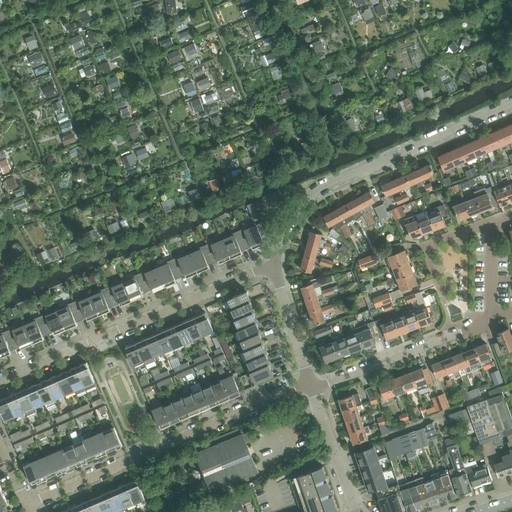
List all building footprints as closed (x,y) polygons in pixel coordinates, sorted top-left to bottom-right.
[(364,0),(352,0),(357,9),(366,5),(364,0)] [(240,7),(244,18),(258,13),(253,2),(240,7)] [(69,39),(74,49),(85,44),(80,34),(69,39)] [(160,40),(163,49),(174,45),(171,36),(160,40)] [(183,47),(188,57),(197,53),(193,43),(183,47)] [(177,51),(168,55),(173,65),(182,61),(177,51)] [(29,57),(33,68),(44,63),(40,52),(29,57)] [(264,57),(268,66),(279,62),(275,52),(264,57)] [(416,52),(408,55),(414,69),(421,67),(416,52)] [(384,76),(391,82),(397,74),(390,68),(384,76)] [(324,77),(326,83),(337,78),(335,73),(324,77)] [(328,87),(332,98),(343,93),(339,83),(328,87)] [(276,94),(282,106),(292,100),(287,88),(276,94)] [(190,102),(194,113),(203,110),(199,99),(190,102)] [(511,123),(503,128),(509,142),(511,140),(511,123)] [(503,128),(492,133),(498,147),(509,142),(503,128)] [(492,133),(481,137),(487,152),(488,152),(492,161),(496,160),(492,150),(498,147),(492,133)] [(63,137),(66,145),(75,142),(73,134),(63,137)] [(481,137),(471,142),(477,156),(487,152),(481,137)] [(471,142),(460,147),(466,161),(477,156),(471,142)] [(136,151),(140,160),(149,156),(146,147),(136,151)] [(460,147),(449,152),(455,166),(466,161),(460,147)] [(449,152),(438,156),(445,171),(455,166),(449,152)] [(435,174),(430,164),(418,169),(423,180),(435,174)] [(423,180),(418,169),(406,175),(411,185),(417,182),(422,194),(428,192),(425,185),(423,180)] [(86,171),(80,177),(87,184),(93,179),(86,171)] [(488,174),(493,186),(498,199),(500,206),(510,202),(505,187),(499,189),(493,172),(488,174)] [(411,185),(406,175),(394,180),(399,190),(411,185)] [(444,179),(447,186),(452,184),(449,177),(444,179)] [(217,178),(209,182),(213,193),(221,189),(217,178)] [(382,186),(386,196),(399,190),(394,180),(382,186)] [(472,186),(470,180),(458,184),(461,190),(472,186)] [(434,189),(431,183),(425,185),(428,192),(434,189)] [(451,187),(453,193),(461,190),(458,184),(451,187)] [(493,186),(475,193),(476,197),(482,211),(493,207),(491,202),(498,199),(493,186)] [(198,189),(189,192),(192,202),(201,199),(198,189)] [(375,201),(370,191),(358,198),(372,224),(376,222),(370,211),(373,209),(370,204),(375,201)] [(410,200),(407,193),(401,196),(404,202),(410,200)] [(395,198),(398,205),(404,202),(401,196),(395,198)] [(482,211),(476,197),(465,201),(470,215),(482,211)] [(171,198),(162,203),(166,214),(176,209),(171,198)] [(372,224),(358,198),(347,204),(355,219),(363,214),(369,225),(372,224)] [(453,206),(459,220),(470,215),(465,201),(453,206)] [(253,203),(248,205),(251,212),(256,209),(253,203)] [(355,219),(347,204),(335,210),(350,236),(353,234),(348,226),(349,226),(347,223),(355,219)] [(381,219),(389,215),(384,204),(375,208),(381,219)] [(443,204),(427,210),(428,212),(434,229),(446,225),(443,218),(448,216),(443,204)] [(391,209),(396,220),(405,215),(401,206),(391,209)] [(148,210),(139,214),(143,223),(152,219),(148,210)] [(340,227),(347,238),(350,236),(335,210),(324,217),(329,227),(334,224),(337,229),(340,227)] [(427,210),(416,215),(416,216),(418,220),(423,234),(434,229),(428,212),(427,210)] [(416,215),(404,219),(406,224),(411,238),(423,234),(418,220),(416,216),(416,215)] [(117,222),(107,227),(110,234),(120,230),(117,222)] [(264,244),(256,223),(239,230),(247,249),(252,246),(253,249),(264,244)] [(329,233),(336,239),(340,235),(333,229),(329,233)] [(241,251),(247,249),(239,230),(222,237),(231,258),(242,253),(241,251)] [(322,234),(311,231),(308,244),(319,247),(324,248),(331,250),(332,244),(326,242),(327,241),(321,239),(322,234)] [(220,263),(231,258),(222,237),(206,245),(214,263),(219,261),(220,263)] [(319,247),(308,244),(304,256),(315,259),(319,247)] [(345,255),(349,250),(343,244),(339,250),(345,255)] [(208,265),(214,263),(206,245),(189,252),(198,272),(209,267),(208,265)] [(405,250),(388,256),(393,267),(409,261),(405,250)] [(187,277),(198,272),(189,252),(173,259),(181,277),(186,275),(187,277)] [(378,263),(374,253),(358,259),(362,269),(378,263)] [(301,269),(312,272),(315,259),(304,256),(301,269)] [(165,286),(176,282),(175,279),(181,277),(173,259),(156,266),(165,286)] [(397,278),(413,272),(409,261),(393,267),(397,278)] [(148,291),(153,289),(154,291),(165,286),(156,266),(140,273),(148,291)] [(401,290),(418,284),(413,272),(397,278),(401,290)] [(148,291),(140,273),(123,280),(132,301),(143,296),(142,294),(148,291)] [(132,301),(123,280),(107,287),(115,306),(120,303),(121,306),(132,301)] [(313,283),(301,287),(306,300),(317,296),(323,294),(322,290),(320,286),(319,281),(313,283)] [(115,306),(107,287),(90,294),(99,315),(110,310),(109,308),(115,306)] [(233,309),(232,309),(232,310),(250,302),(247,291),(229,299),(233,309)] [(421,291),(415,294),(409,296),(412,302),(417,300),(421,309),(416,311),(415,311),(421,325),(432,321),(427,307),(421,291)] [(389,292),(373,298),(376,308),(393,301),(392,300),(390,293),(389,292)] [(88,320),(99,315),(90,294),(74,302),(82,320),(87,318),(88,320)] [(310,312),(321,308),(317,296),(306,300),(310,312)] [(76,322),(82,320),(74,302),(59,308),(57,309),(66,329),(77,324),(76,322)] [(232,310),(236,319),(235,320),(253,312),(250,302),(232,310)] [(335,310),(333,304),(321,308),(310,312),(314,325),(325,321),(323,314),(335,310)] [(404,315),(409,330),(411,329),(412,331),(416,329),(416,327),(421,325),(415,311),(416,311),(415,308),(403,313),(404,315)] [(66,329),(57,309),(41,316),(48,334),(54,332),(55,334),(66,329)] [(215,334),(205,312),(195,316),(203,335),(210,332),(211,335),(215,334)] [(238,331),(257,323),(253,312),(235,320),(239,330),(238,330),(238,331)] [(409,330),(404,315),(392,320),(398,334),(409,330)] [(43,336),(48,334),(41,316),(24,323),(33,344),(44,339),(43,336)] [(193,339),(203,335),(195,316),(185,320),(193,339)] [(385,333),(387,338),(398,334),(392,320),(381,324),(379,319),(374,321),(379,333),(379,336),(385,333)] [(183,343),(193,339),(185,320),(175,325),(183,343)] [(374,321),(356,328),(358,333),(363,347),(365,347),(365,348),(371,346),(370,345),(376,343),(373,336),(379,333),(374,321)] [(21,348),(33,344),(24,323),(7,330),(15,348),(21,346),(21,348)] [(241,341),(260,333),(257,323),(238,331),(242,340),(241,341)] [(173,348),(183,343),(175,325),(165,329),(173,348)] [(165,329),(155,333),(163,352),(173,348),(165,329)] [(314,332),(316,338),(325,334),(323,329),(314,332)] [(494,343),(499,356),(511,350),(511,338),(508,329),(497,333),(497,334),(498,334),(500,341),(494,343)] [(10,351),(15,348),(7,330),(0,333),(0,357),(11,353),(10,351)] [(163,352),(155,333),(145,338),(153,356),(163,352)] [(244,351),(245,351),(263,343),(260,333),(241,341),(246,351),(244,351)] [(363,347),(358,333),(345,338),(351,352),(363,347)] [(225,336),(220,339),(224,348),(229,346),(225,336)] [(333,342),(339,357),(351,352),(345,338),(339,340),(337,336),(331,339),(333,342)] [(145,338),(136,342),(144,360),(146,365),(156,361),(153,356),(145,338)] [(125,346),(133,365),(144,360),(136,342),(125,346)] [(333,342),(326,345),(325,342),(319,344),(326,362),(332,359),(332,361),(338,359),(337,357),(339,357),(333,342)] [(248,361),(248,362),(266,354),(263,343),(245,351),(249,361),(248,361)] [(491,357),(492,357),(487,344),(475,348),(483,366),(493,362),(491,357)] [(232,357),(234,356),(229,346),(224,348),(228,358),(232,357)] [(465,352),(472,370),(483,366),(475,348),(465,352)] [(461,375),(462,375),(459,369),(466,367),(468,372),(467,372),(469,378),(474,376),(472,370),(465,352),(454,356),(461,375)] [(251,372),(269,364),(266,354),(248,362),(252,371),(251,372)] [(454,371),(456,377),(461,375),(454,356),(443,360),(448,373),(454,371)] [(432,364),(437,378),(448,373),(443,360),(432,364)] [(97,386),(95,381),(87,363),(76,367),(86,390),(97,386)] [(251,372),(255,382),(272,375),(269,364),(251,372)] [(76,367),(67,372),(74,390),(76,394),(86,390),(76,367)] [(411,370),(411,372),(417,386),(419,391),(430,386),(423,368),(418,369),(417,367),(411,370)] [(499,370),(491,373),(495,385),(503,382),(499,370)] [(65,394),(74,390),(67,372),(57,376),(65,394)] [(401,376),(406,390),(417,386),(411,372),(401,376)] [(55,399),(65,394),(57,376),(47,380),(55,399)] [(241,394),(233,376),(223,380),(231,399),(241,394)] [(406,390),(401,376),(390,380),(396,394),(406,390)] [(37,384),(45,403),(47,408),(57,403),(55,399),(47,380),(37,384)] [(221,403),(231,399),(223,380),(213,384),(221,403)] [(392,402),(389,396),(396,394),(390,380),(379,385),(381,391),(378,392),(384,405),(392,402)] [(481,391),(491,387),(489,383),(479,386),(481,391)] [(35,407),(45,403),(37,384),(27,389),(35,407)] [(211,407),(221,403),(213,384),(203,389),(211,407)] [(366,389),(369,398),(370,401),(377,399),(372,387),(366,389)] [(464,399),(470,397),(468,392),(466,387),(460,389),(464,399)] [(37,412),(35,407),(27,389),(17,393),(25,411),(27,416),(37,412)] [(201,411),(211,407),(203,389),(193,393),(201,411)] [(475,389),(468,392),(470,397),(470,399),(478,396),(475,389)] [(17,393),(7,397),(15,416),(25,411),(17,393)] [(191,416),(201,411),(193,393),(183,397),(191,416)] [(339,399),(343,410),(357,406),(362,404),(358,393),(339,399)] [(450,407),(445,393),(439,395),(444,409),(450,407)] [(432,397),(437,412),(444,409),(439,395),(432,397)] [(0,400),(0,409),(5,420),(15,416),(7,397),(0,400)] [(181,420),(191,416),(183,397),(173,401),(181,420)] [(102,398),(92,402),(94,407),(104,403),(102,398)] [(500,437),(487,399),(467,406),(480,444),(500,437)] [(171,424),(181,420),(173,401),(163,406),(171,424)] [(357,406),(343,410),(346,421),(360,417),(357,406),(362,404),(357,406)] [(163,406),(153,410),(161,429),(171,424),(163,406)] [(420,407),(424,418),(429,416),(425,406),(420,407)] [(468,422),(463,409),(449,415),(454,427),(468,422)] [(364,428),(364,427),(360,417),(346,421),(350,432),(364,428)] [(429,423),(424,428),(423,428),(429,444),(430,444),(428,441),(438,437),(433,422),(429,423)] [(380,427),(383,435),(391,431),(389,424),(387,424),(380,427)] [(366,433),(370,431),(368,426),(364,427),(364,428),(350,432),(354,444),(368,439),(366,433)] [(122,445),(114,427),(104,431),(112,450),(122,445)] [(429,444),(423,428),(416,431),(421,447),(429,444)] [(195,447),(212,489),(257,470),(246,442),(252,440),(249,432),(242,434),(240,429),(195,447)] [(13,442),(16,440),(18,440),(24,437),(22,432),(21,430),(10,435),(13,442)] [(112,450),(104,431),(94,436),(102,454),(112,450)] [(408,433),(414,450),(421,447),(416,431),(408,433)] [(511,432),(507,435),(509,441),(508,442),(511,453),(502,456),(504,461),(495,464),(499,477),(511,472),(511,432)] [(408,433),(400,436),(406,452),(414,450),(408,433)] [(72,439),(74,444),(82,463),(92,458),(84,440),(85,440),(83,435),(72,439)] [(92,458),(102,454),(94,436),(85,440),(84,440),(92,458)] [(400,436),(392,439),(392,440),(397,455),(406,452),(400,436)] [(458,495),(473,490),(467,474),(465,468),(463,461),(454,437),(445,440),(447,447),(454,468),(450,470),(458,495)] [(14,445),(17,452),(29,447),(28,445),(25,440),(14,445)] [(385,442),(391,460),(398,458),(397,455),(392,440),(385,442)] [(72,467),(82,463),(74,444),(64,448),(72,467)] [(374,447),(356,453),(361,466),(378,460),(387,456),(386,454),(377,457),(374,447)] [(62,471),(72,467),(64,448),(55,453),(62,471)] [(53,475),(62,471),(55,453),(45,457),(53,475)] [(43,480),(53,475),(45,457),(35,461),(43,480)] [(471,466),(470,462),(469,463),(467,459),(463,461),(465,468),(471,466)] [(378,460),(361,466),(365,478),(382,472),(378,460)] [(24,466),(32,484),(43,480),(35,461),(24,466)] [(488,467),(479,470),(477,464),(471,466),(465,468),(467,474),(469,473),(473,487),(492,480),(488,467)] [(299,474),(311,511),(333,511),(338,509),(333,494),(330,495),(329,491),(332,490),(328,480),(325,481),(324,477),(327,476),(323,466),(299,474)] [(438,473),(447,499),(456,496),(449,474),(447,469),(439,471),(440,472),(438,473)] [(365,478),(370,491),(377,489),(387,485),(382,472),(365,478)] [(438,473),(431,475),(433,479),(432,479),(440,501),(447,499),(438,473)] [(415,479),(415,480),(424,506),(432,504),(424,482),(425,482),(423,476),(415,479)] [(440,501),(432,479),(425,482),(424,482),(432,504),(440,501)] [(127,484),(135,503),(145,498),(137,480),(127,484)] [(424,506),(415,480),(407,482),(408,483),(416,509),(424,506)] [(416,509),(408,483),(400,486),(408,511),(416,509)] [(127,484),(117,488),(125,507),(135,503),(127,484)] [(382,511),(403,511),(397,493),(401,491),(401,490),(399,484),(378,491),(380,498),(378,499),(382,511)] [(107,493),(107,492),(115,511),(125,507),(117,488),(107,493)] [(255,500),(252,490),(239,494),(243,504),(255,500)] [(97,497),(103,511),(113,511),(115,511),(107,492),(107,493),(97,497)] [(0,511),(4,511),(8,511),(6,506),(9,504),(2,493),(0,493),(0,511)] [(233,511),(244,509),(242,504),(243,504),(239,494),(239,496),(228,499),(231,511),(233,511)] [(87,501),(91,511),(103,511),(97,497),(87,501)] [(191,504),(188,497),(180,500),(183,507),(191,504)] [(77,506),(80,511),(91,511),(87,501),(77,506)]
